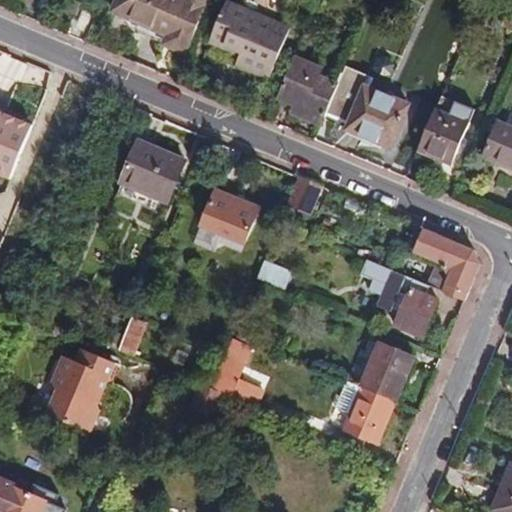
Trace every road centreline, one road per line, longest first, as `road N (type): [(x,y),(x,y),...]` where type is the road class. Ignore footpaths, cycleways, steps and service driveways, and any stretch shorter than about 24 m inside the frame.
road 1 (residential): [(511,246),(0,30)]
road 2 (residential): [(404,511),(511,252)]
